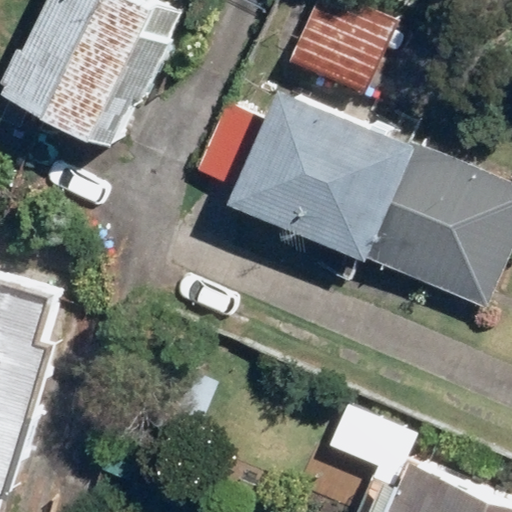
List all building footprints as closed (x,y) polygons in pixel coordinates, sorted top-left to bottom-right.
[(56,51),(34,91),(128,140),(194,0),(192,0),(58,0),(38,41),(56,51)] [(376,0),(320,0),(300,49),(376,82),(405,12),(376,0)] [(279,112),(236,94),(208,161),(252,179),(245,195),(497,299),(511,263),(511,169),(293,79),(279,112)] [(0,260),(0,507),(6,482),(26,485),(67,335),(50,330),(63,280),(0,260)] [(511,511),(511,484),(423,448),(397,511),(511,511)]
